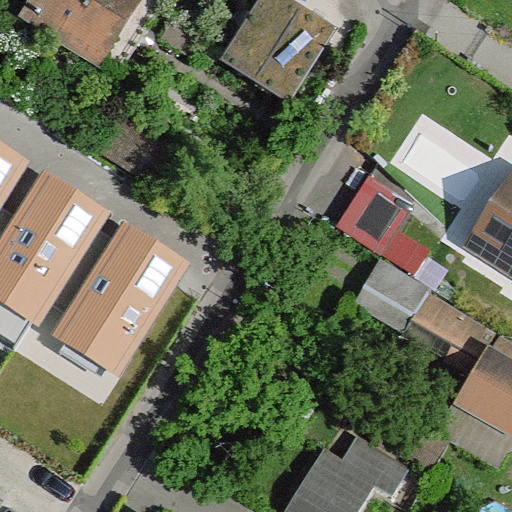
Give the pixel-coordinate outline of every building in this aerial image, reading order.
[(38,0),(23,23),(99,73),(146,0),(38,0)] [(311,104),(352,20),(311,0),(270,0),(237,67),(311,104)] [(117,117),(99,148),(155,181),(173,150),(117,117)] [(75,145),(54,179),(94,203),(115,169),(75,145)] [(0,213),(26,174),(0,156),(0,213)] [(367,185),(351,227),(385,240),(402,198),(367,185)] [(511,188),(472,253),(511,277),(511,188)] [(473,362),(496,317),(385,259),(362,305),(473,362)] [(0,296),(0,322),(22,334),(33,313),(0,296)] [(511,369),(490,356),(456,413),(511,445),(511,369)] [(345,471),(324,458),(290,511),(362,511),(375,491),(393,502),(411,472),(362,443),(345,471)]
